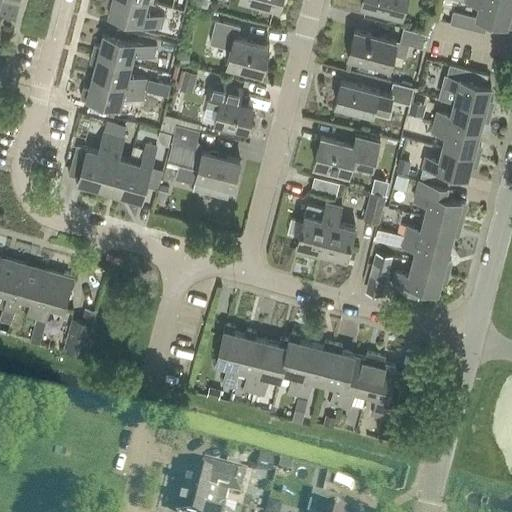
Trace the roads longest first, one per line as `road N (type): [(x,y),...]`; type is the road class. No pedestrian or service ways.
road 1 (residential): [(182,259),(50,219),(22,185),(65,0)]
road 2 (residential): [(242,273),(317,0)]
road 3 (residential): [(472,338),(242,273)]
road 4 (unclassified): [(430,511),(472,338)]
road 5 (residential): [(140,427),(182,259)]
road 6 (unclassified): [(472,338),(511,185)]
